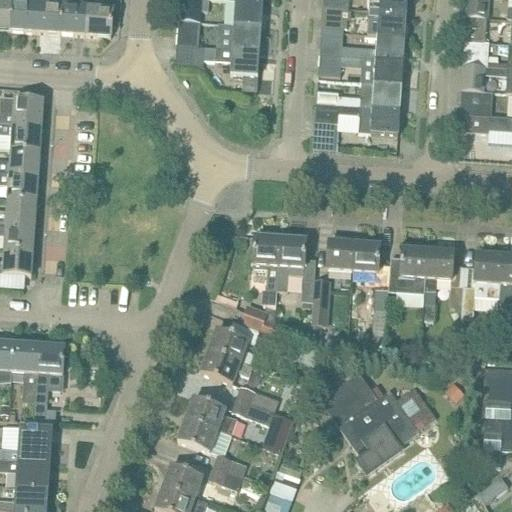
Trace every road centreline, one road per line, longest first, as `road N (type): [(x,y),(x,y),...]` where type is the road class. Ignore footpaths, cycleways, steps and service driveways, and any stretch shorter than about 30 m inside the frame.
road 1 (unclassified): [(50,313),(67,74)]
road 2 (residential): [(88,511),(157,321)]
road 3 (residential): [(432,181),(445,0)]
road 4 (residential): [(289,171),(300,0)]
road 5 (residential): [(157,321),(214,165)]
road 6 (residential): [(432,181),(289,171)]
